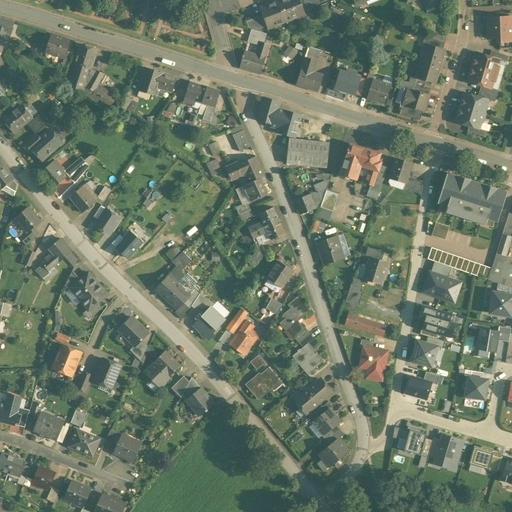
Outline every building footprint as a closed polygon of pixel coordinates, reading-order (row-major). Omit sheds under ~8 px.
[(300,0),(283,0),(279,2),(286,19),(298,14),(299,17),(306,14),(305,11),(301,0),(300,0)] [(300,0),(301,0),(305,11),(320,5),(319,4),(318,0),(300,0)] [(441,0),(406,0),(407,2),(411,0),(424,0),(427,6),(425,7),(427,12),(435,9),(434,5),(442,2),(441,0)] [(279,2),(260,9),(262,15),(267,26),(268,29),(275,26),(273,23),(286,19),(279,2)] [(262,15),(246,21),(249,27),(259,29),(267,26),(262,15)] [(0,17),(0,38),(6,40),(9,41),(11,39),(15,22),(0,17)] [(511,23),(511,17),(488,18),(489,38),(490,38),(489,37),(497,36),(498,41),(500,41),(511,40),(511,23)] [(267,34),(252,29),(248,42),(259,45),(260,42),(264,43),(267,34)] [(447,36),(431,30),(429,37),(445,43),(447,36)] [(65,58),(67,51),(70,41),(52,35),(48,49),(54,51),(53,54),(65,58)] [(429,37),(425,35),(423,43),(426,44),(428,44),(443,49),(445,43),(429,37)] [(511,40),(500,41),(500,48),(511,47),(511,40)] [(264,43),(260,42),(259,45),(257,55),(245,51),(240,68),(260,74),(269,45),(264,43)] [(97,49),(82,44),(72,75),(91,81),(96,71),(91,69),(97,49)] [(291,60),(299,52),(291,44),(283,53),(291,60)] [(443,49),(428,44),(423,61),(421,61),(440,67),(445,49),(443,49)] [(321,50),(309,46),(305,57),(317,61),(321,50)] [(509,56),(492,50),(490,56),(499,59),(499,60),(507,62),(509,56)] [(65,58),(62,65),(68,67),(72,53),(67,51),(65,58)] [(490,56),(476,53),(472,67),(497,74),(499,67),(498,65),(499,60),(499,59),(490,56)] [(317,61),(305,57),(302,68),(296,85),(318,92),(324,75),(314,72),(317,61)] [(440,67),(421,61),(423,62),(418,78),(416,77),(416,78),(417,78),(432,83),(436,84),(436,83),(440,67),(441,67),(440,67)] [(364,71),(344,65),(338,90),(358,95),(364,71)] [(497,74),(472,67),(468,81),(481,85),(491,88),(493,82),(494,81),(497,74)] [(164,74),(148,68),(145,77),(144,77),(139,90),(140,90),(141,88),(154,93),(153,95),(154,95),(155,93),(157,88),(164,74)] [(91,81),(72,75),(68,85),(83,92),(83,93),(108,108),(113,103),(117,96),(98,85),(104,74),(97,70),(96,71),(91,81)] [(375,72),(370,71),(366,82),(371,84),(373,79),(375,72)] [(177,78),(164,74),(157,88),(166,91),(172,93),(177,78)] [(390,84),(390,85),(392,78),(387,77),(384,85),(389,86),(390,84)] [(432,83),(417,78),(415,84),(430,88),(432,83)] [(384,85),(373,81),(374,79),(373,79),(371,84),(367,98),(367,99),(368,99),(384,104),(390,85),(390,84),(389,86),(384,85)] [(397,85),(411,89),(414,90),(415,84),(399,79),(397,85)] [(207,87),(190,82),(185,97),(196,101),(202,103),(207,87)] [(371,84),(366,82),(361,96),(367,98),(371,84)] [(430,88),(415,84),(414,90),(428,94),(430,88)] [(491,88),(481,85),(479,91),(497,96),(498,90),(491,88)] [(32,86),(23,91),(29,101),(38,95),(32,86)] [(221,91),(207,87),(202,103),(208,105),(210,106),(210,105),(216,107),(221,91)] [(414,90),(411,89),(405,87),(400,104),(402,105),(403,105),(406,105),(406,106),(423,112),(425,112),(425,111),(430,95),(428,94),(414,90)] [(497,96),(479,91),(478,97),(487,100),(495,102),(497,96)] [(478,97),(464,93),(460,107),(484,114),(487,108),(486,106),(487,100),(478,97)] [(40,100),(38,95),(29,101),(32,105),(40,100)] [(133,100),(127,97),(122,107),(127,110),(133,100)] [(196,101),(185,97),(183,104),(194,107),(196,101)] [(280,102),(264,98),(259,119),(274,124),(278,109),(280,102)] [(173,102),(169,112),(174,114),(178,104),(173,102)] [(202,103),(200,109),(198,113),(204,115),(208,105),(202,103)] [(210,106),(208,105),(204,115),(203,120),(211,123),(214,112),(216,107),(210,105),(210,106)] [(423,112),(406,106),(406,105),(403,105),(402,105),(400,114),(420,120),(423,112)] [(23,106),(4,120),(14,133),(33,118),(23,106)] [(484,114),(460,107),(456,122),(469,126),(479,128),(486,130),(488,125),(481,122),(482,121),(484,114)] [(301,115),(278,109),(274,124),(273,126),(280,129),(279,132),(289,135),(289,139),(294,140),(301,115)] [(220,114),(214,112),(211,123),(217,125),(220,114)] [(193,115),(189,125),(194,126),(197,116),(193,115)] [(230,129),(233,135),(244,130),(242,124),(230,129)] [(479,128),(469,126),(467,131),(485,136),(486,131),(486,130),(479,128)] [(41,138),(30,147),(31,148),(34,152),(42,161),(61,144),(55,138),(55,134),(51,129),(41,138)] [(244,130),(233,135),(240,151),(252,146),(244,130)] [(36,133),(23,145),(28,150),(31,148),(30,147),(41,138),(36,133)] [(59,134),(55,134),(55,138),(61,144),(63,144),(64,143),(64,140),(59,134)] [(294,140),(289,139),(286,164),(327,168),(329,144),(294,140)] [(218,140),(211,143),(215,153),(222,151),(218,140)] [(365,149),(349,144),(340,175),(356,180),(360,166),(360,165),(365,149)] [(381,153),(365,148),(365,149),(360,165),(360,166),(370,169),(365,183),(371,185),(374,186),(376,178),(378,171),(379,171),(380,166),(382,162),(378,161),(381,153)] [(92,154),(85,161),(89,166),(95,158),(92,154)] [(240,162),(227,168),(232,180),(245,174),(249,183),(261,178),(265,176),(256,156),(241,163),(240,162)] [(412,163),(396,158),(390,178),(405,183),(406,183),(408,177),(412,163)] [(83,159),(69,170),(78,181),(81,178),(89,166),(85,161),(83,159)] [(217,159),(207,164),(212,176),(222,172),(217,159)] [(56,161),(41,174),(53,188),(65,177),(64,175),(65,174),(67,173),(56,161)] [(14,180),(0,163),(0,188),(1,190),(2,189),(14,180)] [(378,171),(376,178),(383,180),(387,168),(380,166),(379,171),(378,171)] [(67,173),(65,174),(74,184),(78,181),(69,170),(67,173)] [(457,177),(448,174),(448,173),(447,173),(438,203),(441,204),(440,207),(448,210),(448,209),(448,210),(449,207),(461,211),(460,213),(474,218),(475,215),(487,219),(486,222),(494,224),(495,221),(498,222),(508,192),(507,192),(507,193),(497,190),(498,189),(483,185),(476,183),(475,183),(471,181),(457,177)] [(332,175),(322,174),(324,181),(327,188),(332,175)] [(408,177),(406,183),(405,183),(403,189),(410,191),(414,179),(408,177)] [(249,183),(244,186),(251,201),(268,194),(261,178),(249,183)] [(379,194),(383,180),(376,178),(374,186),(371,185),(369,190),(379,194)] [(405,183),(390,178),(389,182),(390,185),(403,189),(405,183)] [(414,179),(410,191),(421,194),(423,181),(414,179)] [(14,180),(2,189),(13,197),(17,184),(14,180)] [(324,181),(314,185),(316,192),(327,188),(324,181)] [(84,186),(96,200),(98,198),(99,196),(88,182),(84,186)] [(96,200),(84,186),(70,197),(83,213),(97,201),(96,200)] [(99,196),(98,198),(104,202),(112,190),(106,186),(99,196)] [(244,186),(236,189),(243,205),(247,202),(251,201),(244,186)] [(316,192),(311,194),(316,208),(320,207),(327,188),(316,192)] [(339,195),(326,190),(320,207),(333,212),(339,195)] [(311,194),(294,201),(300,215),(316,208),(311,194)] [(243,205),(236,208),(239,214),(250,209),(247,202),(243,205)] [(41,222),(29,207),(16,218),(28,232),(41,222)] [(274,207),(259,214),(263,222),(248,228),(251,234),(280,220),(274,207)] [(94,226),(108,236),(121,218),(107,208),(94,226)] [(250,209),(239,214),(242,221),(253,216),(250,209)] [(280,220),(251,234),(254,240),(268,233),(271,240),(285,233),(280,220)] [(316,220),(312,231),(318,232),(321,222),(316,220)] [(437,224),(433,235),(445,239),(448,227),(437,224)] [(511,229),(511,228),(505,226),(503,234),(510,237),(511,229)] [(114,248),(128,260),(143,242),(129,231),(114,248)] [(33,232),(23,241),(26,246),(37,236),(33,232)] [(268,233),(254,240),(255,243),(257,247),(271,240),(268,233)] [(337,236),(344,257),(350,255),(343,234),(337,236)] [(511,237),(510,237),(503,234),(494,260),(504,263),(511,238),(511,237)] [(337,236),(317,243),(324,264),(344,258),(344,257),(337,236)] [(61,239),(49,249),(52,253),(60,262),(65,258),(72,252),(61,239)] [(255,243),(249,250),(253,255),(258,249),(257,247),(255,243)] [(176,246),(171,250),(177,257),(182,253),(176,246)] [(432,247),(428,259),(433,261),(437,249),(432,247)] [(384,253),(368,248),(366,256),(370,258),(367,267),(368,268),(365,279),(382,285),(389,262),(382,260),(384,253)] [(253,255),(248,261),(255,266),(264,254),(258,249),(253,255)] [(437,249),(433,261),(435,261),(439,263),(443,251),(437,249)] [(36,253),(30,250),(27,258),(24,256),(22,263),(26,265),(30,266),(36,253)] [(173,262),(177,257),(171,250),(166,254),(173,262)] [(443,251),(439,263),(444,265),(448,253),(443,251)] [(72,252),(65,258),(74,267),(78,258),(72,252)] [(173,262),(172,262),(177,266),(181,270),(192,260),(183,252),(182,253),(177,257),(173,262)] [(52,253),(46,259),(48,260),(43,264),(49,271),(54,267),(60,262),(52,253)] [(448,253),(444,265),(450,267),(454,255),(448,253)] [(454,255),(450,267),(452,267),(455,269),(459,257),(454,255)] [(460,270),(464,259),(459,257),(455,269),(460,270)] [(460,270),(466,272),(470,261),(464,259),(460,270)] [(511,265),(494,260),(490,274),(511,281),(511,265)] [(294,271),(279,261),(268,279),(269,279),(276,284),(281,288),(288,278),(288,279),(294,271)] [(435,261),(431,273),(448,279),(452,267),(450,267),(444,265),(439,263),(435,261)] [(466,272),(471,274),(475,263),(470,261),(466,272)] [(471,274),(477,276),(481,265),(475,263),(471,274)] [(36,270),(44,278),(46,277),(51,272),(49,271),(43,264),(36,270)] [(360,265),(356,277),(364,279),(365,279),(368,268),(367,267),(360,265)] [(477,276),(482,278),(486,266),(481,265),(477,276)] [(177,266),(170,274),(156,289),(178,310),(185,303),(196,290),(187,281),(183,286),(179,282),(186,275),(181,270),(177,266)] [(482,278),(487,280),(492,268),(486,266),(482,278)] [(59,272),(54,267),(49,271),(51,272),(46,277),(49,281),(59,272)] [(80,280),(72,271),(65,286),(69,290),(71,288),(71,287),(80,280)] [(80,280),(71,287),(71,288),(82,301),(88,309),(89,310),(98,302),(107,295),(89,272),(80,280)] [(431,273),(430,272),(423,292),(448,300),(452,290),(458,292),(461,283),(448,279),(431,273)] [(511,281),(490,274),(488,280),(511,287),(511,281)] [(356,277),(354,283),(361,285),(364,279),(356,277)] [(276,284),(269,279),(265,284),(273,289),(276,284)] [(354,283),(352,282),(350,289),(359,292),(361,285),(354,283)] [(76,306),(82,301),(71,288),(69,290),(65,293),(76,306)] [(344,308),(353,310),(359,292),(350,289),(344,308)] [(511,294),(493,292),(490,313),(511,317),(511,311),(511,294)] [(208,299),(200,293),(192,306),(200,311),(208,299)] [(283,304),(272,298),(267,308),(278,314),(283,304)] [(309,313),(297,298),(289,304),(292,307),(285,313),(288,317),(282,322),(287,329),(285,330),(294,340),(295,339),(306,330),(299,321),(309,313)] [(208,299),(200,311),(205,314),(213,302),(208,299)] [(89,310),(88,309),(84,313),(89,320),(103,308),(98,302),(89,310)] [(11,304),(4,303),(1,316),(8,317),(11,304)] [(185,303),(178,310),(176,312),(183,319),(190,308),(185,303)] [(423,328),(423,329),(439,334),(445,335),(446,331),(453,333),(455,324),(453,323),(456,315),(422,306),(418,319),(425,321),(423,328)] [(218,318),(209,309),(205,314),(214,322),(218,318)] [(242,309),(227,329),(232,333),(233,333),(247,313),(242,309)] [(52,330),(58,333),(60,327),(60,317),(58,317),(58,311),(53,311),(53,326),(52,330)] [(214,322),(205,314),(194,325),(209,339),(220,328),(214,322)] [(386,326),(348,314),(344,325),(382,337),(386,326)] [(133,317),(119,330),(135,346),(142,340),(148,334),(133,317)] [(247,320),(230,344),(245,355),(260,335),(252,330),(255,326),(253,325),(254,324),(253,323),(252,324),(247,320)] [(498,332),(497,340),(509,342),(511,328),(499,326),(498,332)] [(423,329),(423,328),(422,328),(420,334),(428,337),(437,339),(439,334),(423,329)] [(227,329),(219,340),(224,344),(232,333),(227,329)] [(306,330),(295,339),(299,343),(309,334),(306,330)] [(479,348),(495,351),(497,340),(498,332),(482,330),(479,348)] [(69,338),(58,333),(56,339),(67,344),(69,338)] [(309,334),(299,343),(303,348),(308,344),(313,339),(309,334)] [(428,337),(426,343),(438,347),(443,348),(445,342),(437,339),(428,337)] [(142,340),(135,346),(130,350),(141,362),(146,352),(148,347),(142,340)] [(374,342),(362,340),(360,348),(364,348),(364,347),(373,348),(374,342)] [(426,343),(418,341),(412,361),(432,367),(434,360),(438,347),(426,343)] [(80,352),(62,344),(52,368),(70,376),(73,375),(75,370),(74,367),(77,360),(79,360),(81,355),(80,352)] [(316,354),(308,344),(303,348),(300,351),(299,350),(297,351),(298,352),(293,356),(294,357),(295,356),(302,365),(301,366),(302,366),(306,363),(313,371),(325,362),(317,353),(316,354)] [(155,353),(148,347),(146,352),(151,357),(155,353)] [(373,348),(364,347),(364,348),(360,367),(373,369),(372,378),(381,380),(383,371),(384,371),(388,351),(373,348)] [(445,349),(443,348),(438,347),(434,360),(441,362),(445,349)] [(166,350),(144,372),(161,388),(171,378),(169,377),(181,365),(166,350)] [(259,355),(250,362),(257,370),(265,363),(259,355)] [(121,366),(104,358),(94,381),(100,383),(102,380),(113,385),(121,366)] [(302,366),(309,375),(313,371),(306,363),(302,366)] [(269,367),(247,386),(257,398),(279,379),(269,367)] [(84,372),(77,389),(85,392),(92,375),(84,372)] [(426,372),(424,381),(431,383),(437,385),(440,376),(426,372)] [(467,376),(464,397),(486,401),(489,379),(483,377),(467,375),(467,376)] [(184,376),(172,388),(181,397),(182,395),(190,382),(184,376)] [(190,382),(182,395),(186,400),(201,388),(192,377),(190,382)] [(431,383),(424,381),(411,377),(406,393),(427,399),(431,383)] [(309,389),(296,400),(300,404),(299,405),(302,409),(303,408),(306,412),(307,413),(307,412),(331,392),(331,393),(332,392),(331,392),(329,389),(329,387),(325,383),(323,383),(321,380),(321,379),(320,379),(320,380),(309,389)] [(100,383),(94,381),(92,385),(110,393),(113,385),(102,380),(100,383)] [(305,385),(293,395),(296,400),(309,389),(305,385)] [(201,388),(186,400),(200,416),(206,411),(208,410),(207,410),(214,404),(201,388)] [(6,402),(0,400),(0,422),(15,426),(15,424),(20,408),(22,397),(8,393),(6,402)] [(41,403),(33,400),(29,414),(35,417),(41,403)] [(328,401),(319,409),(323,414),(330,409),(333,407),(328,401)] [(29,410),(20,408),(15,424),(25,427),(29,410)] [(323,414),(314,421),(324,434),(336,424),(340,421),(330,409),(323,414)] [(86,414),(76,410),(71,423),(81,427),(86,414)] [(65,422),(42,412),(33,431),(57,441),(63,427),(65,422)] [(336,424),(324,434),(322,436),(326,440),(340,429),(336,424)] [(57,441),(63,443),(69,428),(63,427),(57,441)] [(395,427),(393,438),(398,439),(402,429),(395,427)] [(111,429),(105,443),(111,446),(117,432),(111,429)] [(340,429),(326,440),(330,445),(338,438),(338,439),(344,434),(340,429)] [(426,438),(427,434),(410,429),(404,450),(421,456),(426,438)] [(100,440),(77,430),(70,446),(93,456),(100,440)] [(117,432),(111,446),(115,448),(122,434),(117,432)] [(129,437),(122,434),(115,448),(114,451),(134,461),(142,443),(141,443),(140,444),(128,439),(129,437)] [(441,441),(436,458),(443,460),(442,466),(455,469),(457,464),(460,452),(464,441),(443,435),(441,441)] [(330,445),(319,454),(324,459),(330,467),(349,451),(338,439),(338,438),(330,445)] [(426,438),(421,456),(428,458),(428,456),(433,440),(426,438)] [(428,456),(436,458),(441,441),(434,438),(433,440),(428,456)] [(475,446),(469,463),(470,464),(482,467),(489,469),(493,456),(494,452),(481,448),(475,446)] [(493,456),(501,458),(502,456),(503,452),(482,446),(481,448),(494,452),(493,456)] [(460,452),(457,464),(462,465),(466,454),(460,452)] [(0,458),(0,470),(8,473),(14,457),(2,453),(1,456),(0,458)] [(493,456),(489,469),(497,472),(498,470),(501,458),(493,456)] [(498,470),(504,472),(508,458),(502,456),(501,458),(498,470)] [(14,457),(8,473),(19,477),(21,478),(21,477),(26,465),(27,462),(14,457)] [(511,458),(508,457),(508,458),(504,472),(501,480),(509,482),(509,483),(511,483),(511,458)] [(318,464),(324,472),(330,467),(324,459),(318,464)] [(482,467),(470,464),(468,471),(480,474),(482,467)] [(26,465),(21,477),(26,478),(31,467),(26,465)] [(56,474),(40,467),(33,483),(49,490),(56,474)] [(21,478),(19,477),(17,484),(23,486),(26,478),(21,477),(21,478)] [(72,481),(65,499),(84,507),(92,489),(72,481)] [(60,490),(53,487),(48,500),(55,502),(60,490)] [(123,511),(126,505),(103,495),(95,511),(123,511)]
